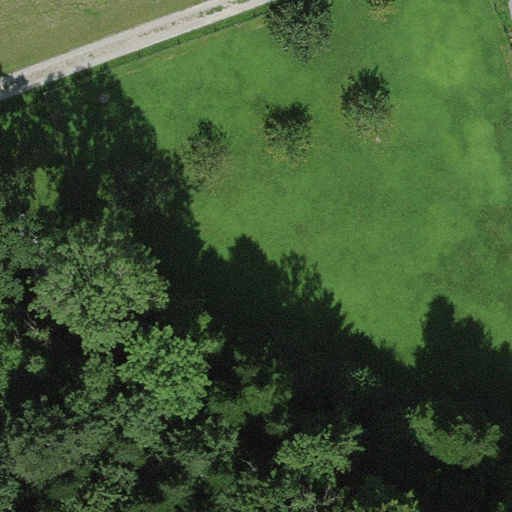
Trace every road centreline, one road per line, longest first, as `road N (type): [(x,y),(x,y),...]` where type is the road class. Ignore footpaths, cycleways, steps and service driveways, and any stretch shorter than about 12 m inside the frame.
road 1 (track): [(0,218),(36,295),(137,383),(421,511)]
road 2 (track): [(0,89),(241,0)]
